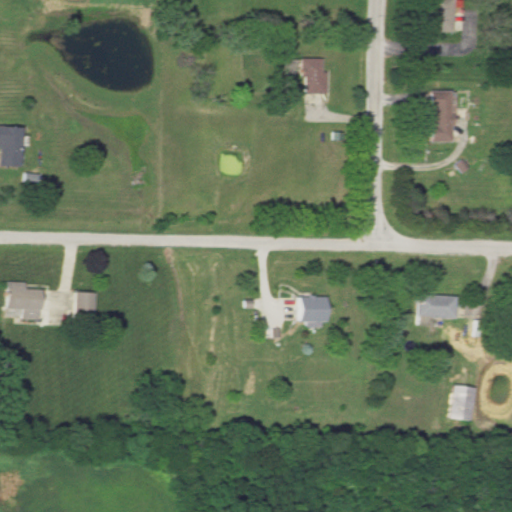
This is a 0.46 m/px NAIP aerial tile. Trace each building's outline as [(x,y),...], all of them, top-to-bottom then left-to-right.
[(449,0),(428,0),(429,31),(450,31),(449,0)] [(300,93),(322,93),(322,58),(300,58),(300,93)] [(448,89),(428,89),(428,141),(448,141),(448,89)] [(0,166),(17,167),(17,127),(0,126),(0,166)] [(3,317),(37,318),(37,289),(22,288),(22,281),(3,281),(3,317)] [(90,292),(71,292),(71,321),(90,321),(90,292)] [(452,296),(414,295),(413,324),(425,324),(425,317),(451,318),(452,296)] [(296,322),(324,322),(324,296),(296,296),(296,322)] [(471,387),(451,384),(446,418),(467,421),(471,387)]
